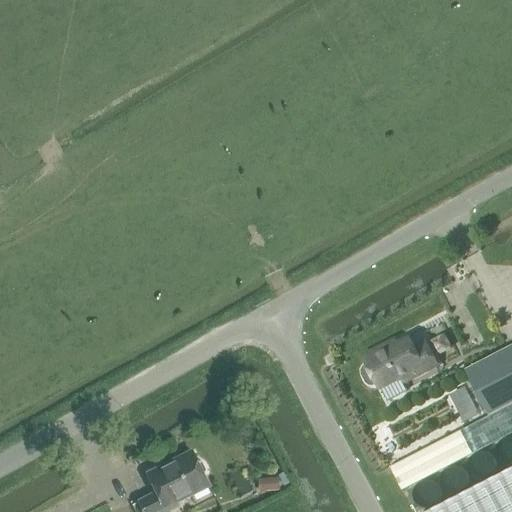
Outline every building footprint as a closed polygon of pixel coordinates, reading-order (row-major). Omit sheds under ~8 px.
[(362,368),(362,369),(362,372),(366,380),(366,381),(368,382),(369,382),(370,383),(372,383),(373,383),(375,382),(377,381),(387,400),(406,390),(398,375),(402,373),(405,379),(436,363),(425,340),(414,346),(409,336),(365,359),(368,363),(366,363),(364,364),(363,365),(363,367),(362,368)] [(511,344),(465,369),(489,415),(390,466),(402,489),(511,432),(511,344)] [(158,493),(140,502),(145,511),(168,511),(167,508),(210,485),(204,474),(206,471),(202,463),(198,462),(194,453),(164,469),(163,466),(148,474),(158,493)] [(511,511),(511,467),(425,511),(511,511)] [(282,491),(281,478),(260,480),(262,493),(282,491)]
